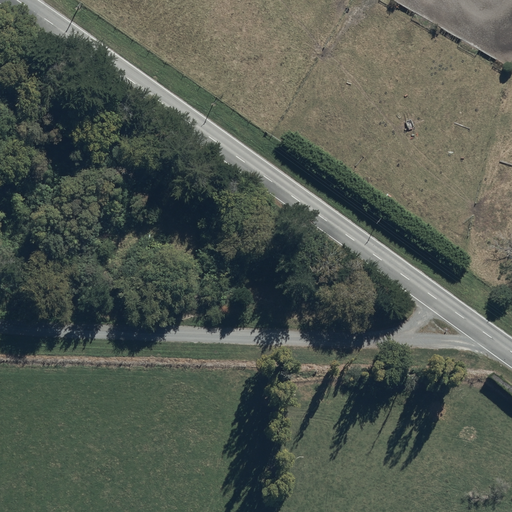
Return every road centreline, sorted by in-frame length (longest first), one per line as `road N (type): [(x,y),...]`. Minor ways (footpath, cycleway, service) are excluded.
road 1 (unclassified): [(511,353),(19,0)]
road 2 (track): [(0,325),(499,344)]
